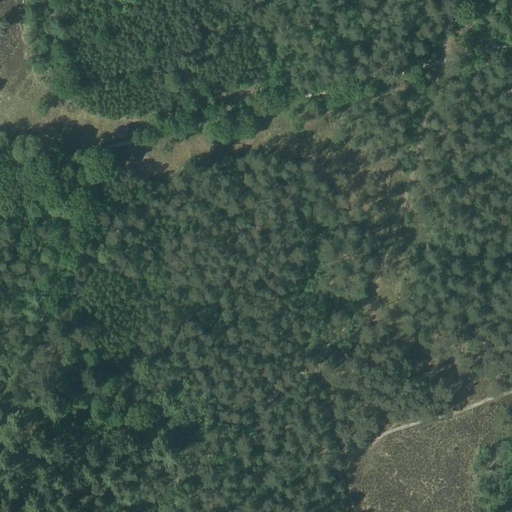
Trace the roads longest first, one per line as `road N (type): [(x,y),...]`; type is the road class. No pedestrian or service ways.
road 1 (track): [(134,511),(310,371),(378,275),(395,237),(450,0)]
road 2 (track): [(0,387),(67,224),(78,158)]
